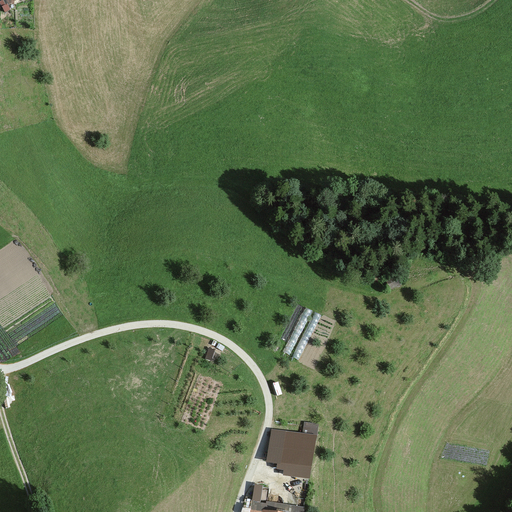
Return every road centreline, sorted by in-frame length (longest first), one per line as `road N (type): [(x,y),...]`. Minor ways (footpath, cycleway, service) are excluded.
road 1 (track): [(378,511),(376,484),(395,426),(458,328),(473,277),(461,271),(394,292),(374,289),(314,263),(234,187),(199,180),(128,187)]
road 2 (track): [(237,511),(269,410),(252,365),(218,337),(172,324),(122,326),(2,370)]
road 3 (track): [(36,511),(1,403),(2,370)]
